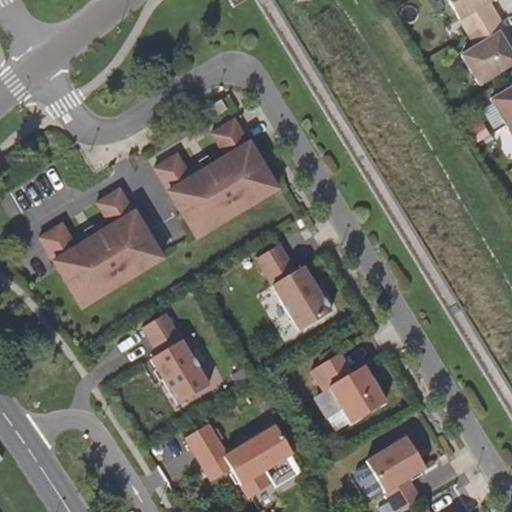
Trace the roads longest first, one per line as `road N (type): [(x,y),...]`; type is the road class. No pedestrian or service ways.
road 1 (residential): [(511,494),(255,77),(221,70),(124,129),(102,133),(84,127),(41,65)]
road 2 (residential): [(141,511),(96,432),(77,416),(17,437)]
